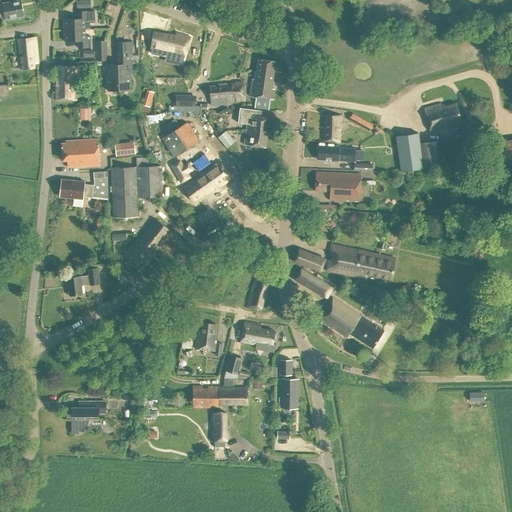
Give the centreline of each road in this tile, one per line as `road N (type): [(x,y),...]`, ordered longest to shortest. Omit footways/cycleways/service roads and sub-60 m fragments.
road 1 (residential): [(27,353),(47,157),(43,20)]
road 2 (unclassified): [(336,511),(316,396),(284,288),(284,226)]
road 3 (track): [(307,359),(393,379),(511,377)]
road 4 (unclassified): [(284,226),(293,48)]
road 5 (residential): [(293,48),(131,0)]
road 6 (residential): [(134,292),(241,228),(284,226)]
road 7 (track): [(134,292),(294,323)]
road 8 (residential): [(0,477),(30,449),(27,353)]
road 9 (residential): [(134,292),(27,353)]
